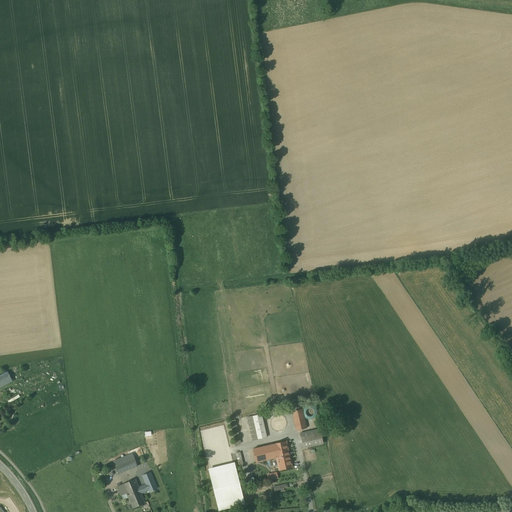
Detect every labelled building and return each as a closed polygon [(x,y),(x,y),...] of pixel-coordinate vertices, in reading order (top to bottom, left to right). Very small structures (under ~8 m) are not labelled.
[(7,372),(0,376),(0,387),(12,381),(7,372)] [(302,413),(293,415),(296,431),(305,428),(302,413)] [(261,414),(253,416),(258,434),(260,434),(261,436),(265,434),(261,414)] [(241,443),(236,419),(230,421),(235,445),(241,443)] [(321,433),(301,438),(303,448),(323,443),(321,433)] [(286,442),(273,445),(276,457),(277,459),(290,456),(286,442)] [(273,445),(253,449),(256,462),(276,457),(273,445)] [(77,457),(74,452),(65,456),(68,462),(77,457)] [(290,456),(277,459),(279,470),(292,467),(290,456)] [(134,458),(115,466),(118,473),(137,466),(134,458)] [(235,462),(208,468),(217,511),(244,505),(235,462)] [(135,479),(123,484),(126,493),(127,496),(132,494),(133,497),(141,493),(148,490),(149,492),(157,489),(150,473),(143,476),(146,485),(139,488),(135,479)] [(287,483),(273,486),(274,491),(280,489),(281,492),(284,491),(284,488),(288,488),(287,483)] [(123,484),(117,487),(120,494),(126,492),(126,493),(123,484)] [(141,493),(133,497),(132,494),(127,496),(133,508),(145,503),(141,493)]
